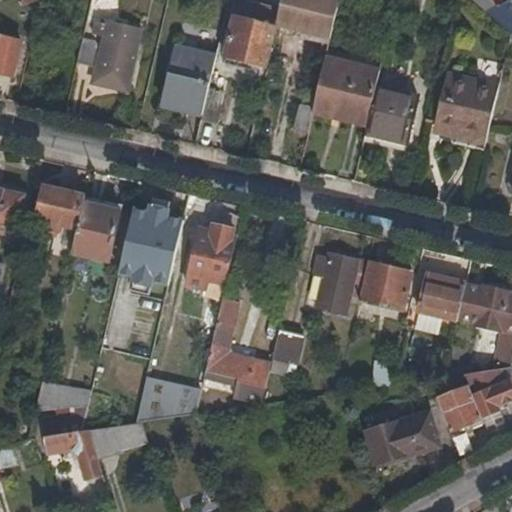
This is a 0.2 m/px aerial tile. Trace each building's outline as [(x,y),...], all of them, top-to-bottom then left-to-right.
[(282,0),(281,0),(275,28),(327,41),(331,22),(294,13),(296,4),(282,0)] [(296,0),(296,4),(294,13),(331,22),(336,0),(296,0)] [(492,0),(473,0),(481,13),(495,5),(492,0)] [(511,0),(506,0),(493,15),(511,32),(511,0)] [(271,25),(232,14),(222,54),(261,64),(271,25)] [(81,38),(75,64),(94,69),(91,80),(127,88),(140,32),(97,20),(93,35),(102,37),(99,50),(93,41),(81,38)] [(0,36),(0,72),(12,75),(20,41),(0,36)] [(158,105),(200,115),(206,89),(214,55),(173,45),(158,105)] [(321,64),(310,109),(329,114),(331,107),(344,110),(343,115),(367,120),(374,88),(377,75),(350,68),(349,71),(321,64)] [(483,139),(496,88),(446,75),(433,126),(483,139)] [(416,98),(374,88),(367,120),(363,135),(405,145),(416,98)] [(222,93),(206,89),(200,115),(199,120),(215,124),(222,93)] [(76,227),(82,198),(43,188),(36,218),(76,227)] [(0,192),(0,233),(10,236),(21,197),(0,192)] [(101,202),(82,198),(76,227),(69,254),(105,262),(117,212),(99,208),(101,202)] [(183,222),(134,210),(119,275),(168,286),(183,222)] [(211,233),(198,230),(189,265),(185,285),(202,289),(203,281),(213,284),(222,287),(228,264),(223,262),(229,238),(231,231),(213,226),(211,233)] [(228,264),(233,239),(229,238),(223,262),(228,264)] [(324,263),(318,263),(313,280),(324,283),(318,308),(343,315),(348,295),(357,297),(365,264),(365,262),(327,252),(326,257),(324,263)] [(324,263),(326,257),(319,255),(318,263),(324,263)] [(408,273),(365,264),(357,297),(356,299),(400,310),(408,273)] [(428,271),(428,278),(446,282),(448,276),(428,271)] [(453,324),(463,286),(446,282),(428,278),(423,277),(415,314),(419,315),(416,330),(435,335),(438,320),(453,324)] [(203,281),(202,289),(212,291),(213,284),(203,281)] [(511,298),(463,286),(453,324),(495,333),(486,371),(508,368),(511,347),(511,298)] [(237,306),(219,301),(205,364),(202,380),(236,390),(234,400),(258,406),(267,369),(269,364),(232,357),(227,351),(237,306)] [(298,333),(277,328),(270,356),(292,361),(298,333)] [(294,363),(301,334),(298,333),(292,361),(270,356),(269,364),(267,369),(285,373),(287,361),(294,363)] [(375,354),(366,389),(389,385),(395,359),(375,354)] [(484,382),(466,389),(471,402),(479,420),(489,443),(506,435),(493,403),(511,394),(511,382),(508,368),(486,371),(480,371),(484,382)] [(139,424),(193,416),(199,392),(143,380),(132,425),(139,424)] [(436,403),(445,439),(479,420),(471,402),(456,410),(449,395),(436,403)] [(85,406),(75,407),(75,416),(40,422),(46,455),(65,452),(77,460),(87,494),(105,489),(95,456),(88,432),(78,433),(85,406)] [(361,431),(370,466),(413,454),(413,456),(434,451),(424,413),(361,431)] [(88,432),(95,456),(144,441),(139,424),(132,425),(88,432)] [(0,466),(10,464),(4,448),(0,449),(0,466)]
